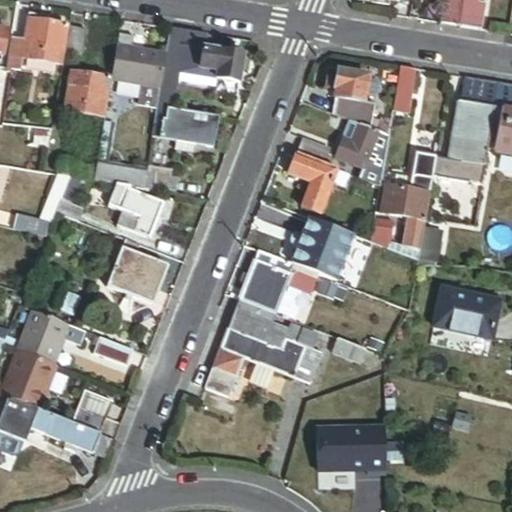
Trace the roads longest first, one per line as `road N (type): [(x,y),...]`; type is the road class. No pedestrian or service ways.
road 1 (residential): [(306,25),(120,510)]
road 2 (residential): [(511,61),(306,25)]
road 3 (residential): [(120,510),(216,492),(281,501),(293,511)]
road 4 (residential): [(306,25),(139,0)]
